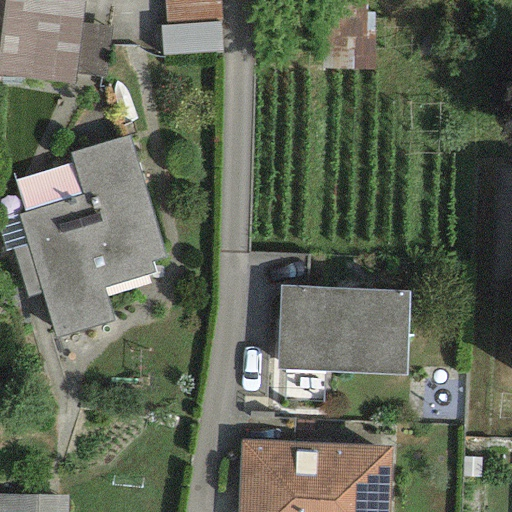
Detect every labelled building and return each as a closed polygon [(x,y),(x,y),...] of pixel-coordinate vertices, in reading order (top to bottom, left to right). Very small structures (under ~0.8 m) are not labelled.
[(82,2),(62,0),(3,0),(0,27),(0,77),(73,84),(74,74),(79,24),(82,2)] [(217,22),(220,21),(218,0),(162,0),(165,26),(217,22)] [(161,57),(220,54),(217,22),(165,26),(159,27),(161,57)] [(74,74),(104,77),(109,27),(79,24),(74,74)] [(127,135),(68,154),(71,163),(81,195),(23,212),(15,216),(24,246),(39,294),(54,339),(111,321),(101,289),(154,273),(151,264),(166,259),(127,135)] [(81,195),(71,163),(13,181),(23,212),(81,195)] [(0,220),(0,238),(4,252),(12,250),(24,246),(15,216),(0,220)] [(27,298),(39,294),(24,246),(12,250),(27,298)] [(408,291),(278,286),(275,369),(404,375),(408,291)] [(388,511),(391,447),(239,441),(236,511),(388,511)] [(66,511),(67,496),(0,494),(0,511),(66,511)]
